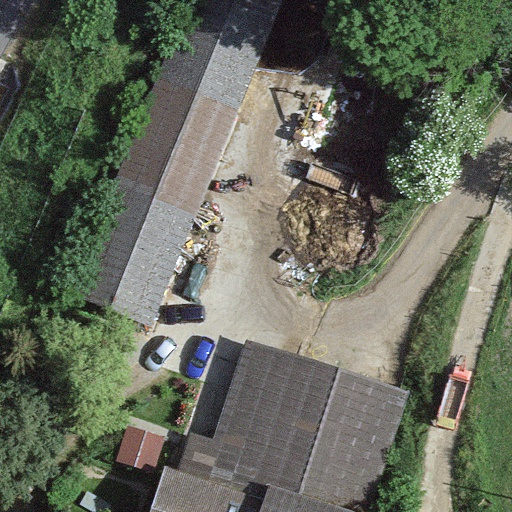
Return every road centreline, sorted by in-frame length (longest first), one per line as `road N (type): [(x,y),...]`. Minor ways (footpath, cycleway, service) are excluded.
road 1 (track): [(247,148),(237,278),(267,316),(308,331),(366,328),(511,116)]
road 2 (track): [(439,479),(511,214)]
